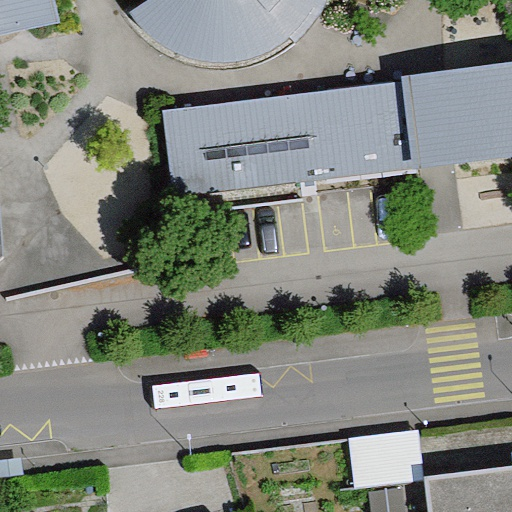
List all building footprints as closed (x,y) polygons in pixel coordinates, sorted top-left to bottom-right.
[(0,0),(0,37),(52,27),(45,0),(0,0)] [(152,0),(130,14),(151,39),(182,57),(203,63),(232,63),(251,58),(273,48),(291,34),(297,41),(313,26),(317,16),(324,0),(152,0)] [(398,88),(164,116),(173,193),(412,165),(413,171),(511,159),(511,67),(398,81),(398,88)] [(423,426),(354,429),(356,478),(425,475),(423,426)] [(22,458),(0,460),(0,477),(26,475),(22,458)] [(511,511),(511,470),(426,480),(429,511),(511,511)]
